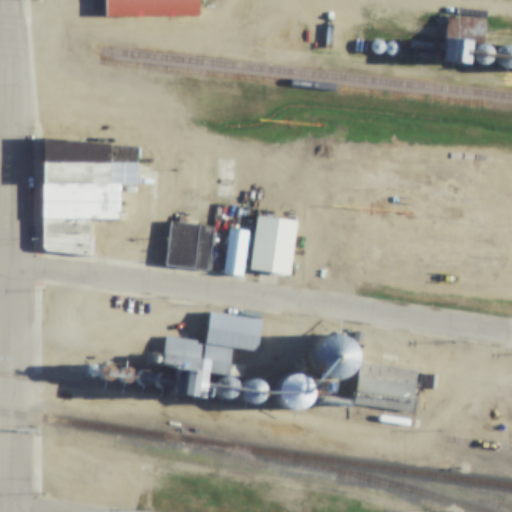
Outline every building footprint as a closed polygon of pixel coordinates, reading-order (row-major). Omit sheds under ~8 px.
[(198,0),(198,16),(96,16),(96,0),(198,0)] [(443,38),(470,40),(467,63),(441,60),(443,38)] [(375,52),(379,51),(381,47),(380,42),(376,40),(371,41),(369,46),(371,50),(375,52)] [(388,54),(393,52),(395,48),(393,44),(389,41),(385,43),(383,47),(384,52),(388,54)] [(481,63),(488,60),(492,53),(489,46),(482,42),(475,45),(471,52),(474,59),(481,63)] [(504,67),(511,64),(511,47),(506,44),(498,47),(494,54),(497,63),(504,67)] [(42,161),(136,161),(136,146),(42,138),(42,161)] [(111,181),(42,181),(42,161),(136,161),(136,181),(111,181)] [(404,201),(411,198),(415,191),(413,183),(405,179),(398,182),(394,189),(397,197),(404,201)] [(43,200),(119,200),(119,190),(111,190),(111,181),(42,181),(43,200)] [(426,203),(434,200),(438,193),(435,185),(428,182),(420,184),(417,191),(419,199),(426,203)] [(449,205),(457,203),(461,195),(458,188),(451,184),(443,186),(439,194),(442,201),(449,205)] [(472,208),(480,205),(483,198),(481,190),(474,186),(466,189),(462,196),(465,204),(472,208)] [(495,210),(502,208),(506,201),(504,193),(496,189),(489,192),(485,199),(487,207),(495,210)] [(89,218),(43,218),(43,200),(119,200),(119,218),(89,218)] [(256,214),(297,220),(289,275),(248,269),(256,214)] [(43,231),(89,231),(89,218),(43,218),(43,231)] [(199,225),(192,268),(164,264),(171,220),(199,225)] [(429,235),(433,233),(435,229),(434,225),(430,223),(426,224),(423,228),(425,233),(429,235)] [(212,235),(214,227),(199,225),(192,268),(207,270),(212,235)] [(228,228),(248,231),(241,275),(222,272),(227,237),(228,228)] [(43,231),(89,231),(89,255),(46,250),(43,247),(43,231)] [(222,272),(227,237),(212,235),(207,270),(222,272)] [(383,281),(392,278),(397,269),(394,260),(385,255),(376,258),(371,267),(374,276),(383,281)] [(445,258),(443,275),(505,281),(506,265),(445,258)] [(409,285),(419,282),(423,273),(420,264),(411,259),(402,262),(398,271),(401,280),(409,285)] [(436,289),(445,286),(450,277),(447,268),(438,263),(429,266),(424,275),(427,284),(436,289)] [(462,293),(472,290),(476,281),(473,272),(465,267),(455,270),(451,279),(454,289),(462,293)] [(489,296),(499,293),(503,285),(500,275),(492,271),(482,274),(478,282),(481,292),(489,296)] [(210,311),(260,318),(255,351),(231,347),(205,343),(210,311)] [(331,377),(347,372),(355,357),(350,341),(335,334),(319,339),(311,354),(316,370),(331,377)] [(231,347),(205,343),(165,337),(161,365),(173,366),(199,370),(227,374),(231,347)] [(401,364),(405,363),(407,359),(406,355),(402,353),(397,354),(395,358),(397,362),(401,364)] [(416,368),(410,411),(352,402),(359,360),(416,368)] [(103,380),(109,378),(112,373),(110,367),(104,364),(98,366),(95,372),(97,377),(103,380)] [(90,376),(93,374),(94,369),(91,366),(87,365),(83,368),(83,372),(85,376),(90,376)] [(173,366),(199,370),(195,395),(169,391),(173,366)] [(121,383),(127,381),(130,376),(128,370),(123,367),(117,369),(114,374),(116,380),(121,383)] [(140,386),(146,384),(149,378),(147,372),(141,370),(136,371),(133,377),(135,383),(140,386)] [(159,389),(165,387),(168,382),(166,376),(161,373),(155,375),(152,380),(154,386),(159,389)] [(290,410),(304,406),(310,393),(306,380),(293,373),(280,378),(273,390),(278,404),(290,410)] [(221,399),(229,396),(233,389),(231,381),(223,377),(215,379),(211,387),(214,395),(221,399)] [(248,404),(258,401),(262,393),(259,384),(251,379),(241,382),(237,391),(240,400),(248,404)]
